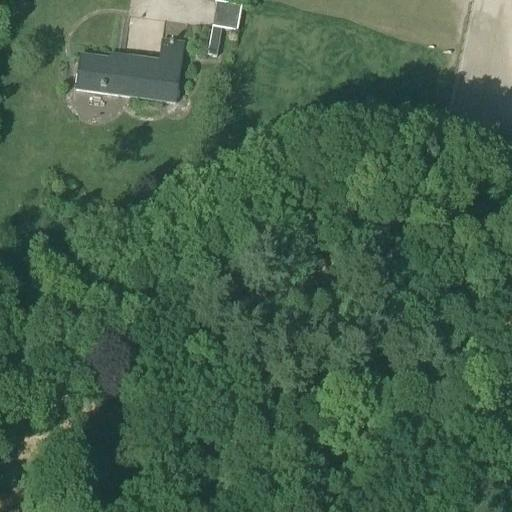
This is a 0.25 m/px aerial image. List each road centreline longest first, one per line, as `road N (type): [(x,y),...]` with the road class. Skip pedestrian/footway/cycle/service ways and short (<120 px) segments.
road 1 (track): [(0,403),(49,343),(55,313),(85,323),(227,318),(307,327),(469,381),(477,387),(329,404),(234,437),(139,483)]
road 2 (track): [(0,339),(285,204),(399,192),(511,211)]
road 3 (track): [(0,426),(139,483),(111,511)]
